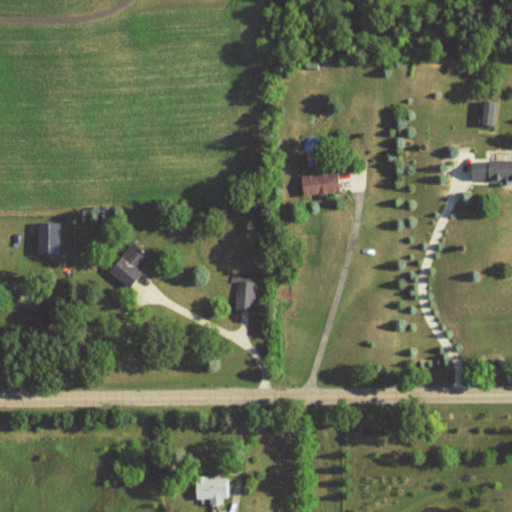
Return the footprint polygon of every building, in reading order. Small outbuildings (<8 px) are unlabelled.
[(494,101),(481,101),(480,123),(494,124),(494,101)] [(511,160),(471,161),(471,182),(511,181),(511,160)] [(347,192),(346,172),(306,175),(307,194),(347,192)] [(141,270),(152,259),(136,244),(111,269),(132,289),(146,275),(141,270)] [(232,309),(250,310),(251,283),(232,282),(232,309)] [(209,500),(209,506),(226,506),(226,477),(193,477),(193,500),(209,500)]
